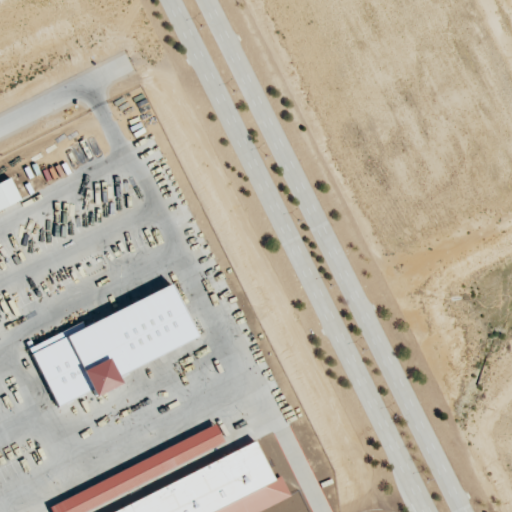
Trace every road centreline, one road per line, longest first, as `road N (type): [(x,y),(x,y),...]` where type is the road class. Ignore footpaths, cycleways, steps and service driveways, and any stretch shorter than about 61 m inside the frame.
road 1 (tertiary): [(460,511),(205,0)]
road 2 (tertiary): [(170,0),(420,511)]
road 3 (residential): [(127,56),(0,118)]
